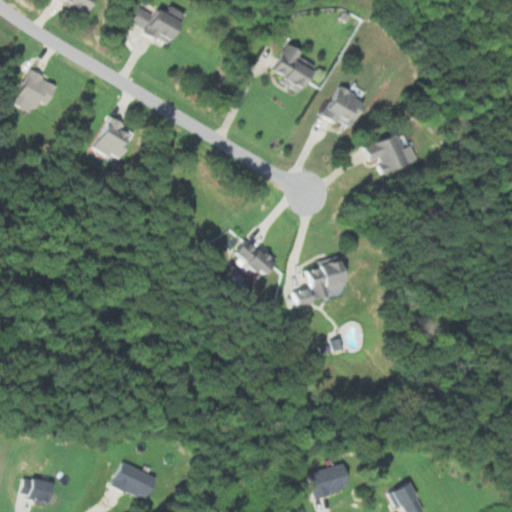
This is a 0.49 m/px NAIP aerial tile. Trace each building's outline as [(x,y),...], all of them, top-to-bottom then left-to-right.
[(54,0),(76,12),(82,0),(54,0)] [(126,23),(142,30),(139,35),(161,44),(171,21),(163,17),(162,18),(133,6),(126,23)] [(262,69),(290,92),(308,69),(292,57),(295,54),(282,44),(262,69)] [(23,114),(30,101),(40,106),(51,85),(24,70),(5,104),(23,114)] [(347,99),(350,95),(332,85),(315,114),(342,130),(356,105),(347,99)] [(128,133),(103,118),(85,148),(103,158),(105,155),(112,159),(128,133)] [(412,160),(406,145),(400,148),(393,133),(359,149),(365,162),(372,159),(379,175),(412,160)] [(225,255),(254,277),(266,261),(237,238),(225,255)] [(339,287),(333,257),(310,261),(312,268),(299,271),(302,289),(284,292),(287,306),(323,299),(322,291),(339,287)] [(148,473),(113,463),(106,487),(141,497),(148,473)] [(343,488),(337,463),(301,472),(307,496),(343,488)] [(18,498),(41,502),(45,481),(21,477),(18,498)] [(382,488),(389,507),(396,504),(399,511),(413,511),(415,511),(403,480),(382,488)]
